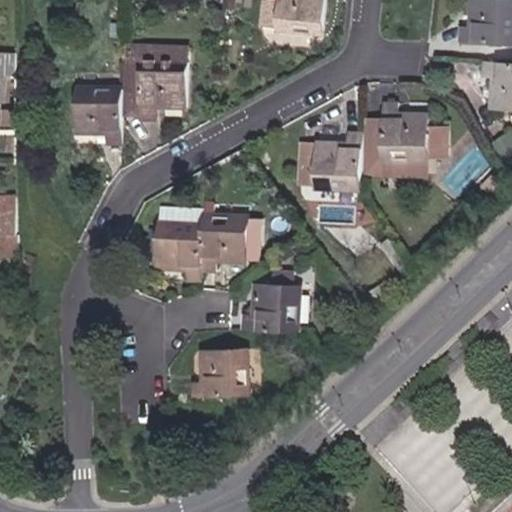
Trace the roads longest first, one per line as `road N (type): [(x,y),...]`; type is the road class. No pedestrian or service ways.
road 1 (residential): [(372,0),(351,73),(121,199),(86,272),(80,309),(90,511)]
road 2 (secondary): [(511,254),(273,477),(213,511)]
